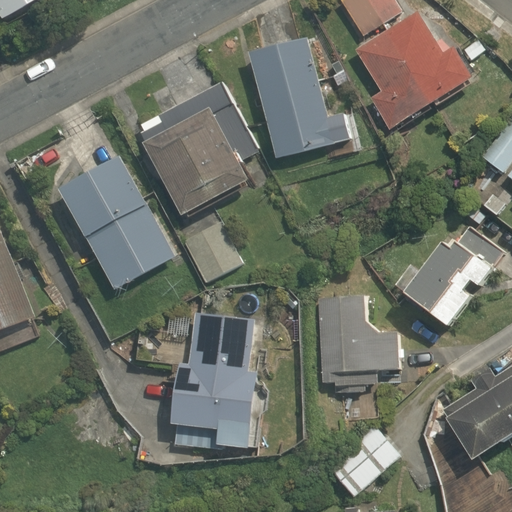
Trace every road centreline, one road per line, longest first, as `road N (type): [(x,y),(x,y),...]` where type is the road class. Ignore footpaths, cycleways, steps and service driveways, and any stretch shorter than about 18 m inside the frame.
road 1 (residential): [(0,116),(214,0)]
road 2 (residential): [(511,334),(409,411)]
